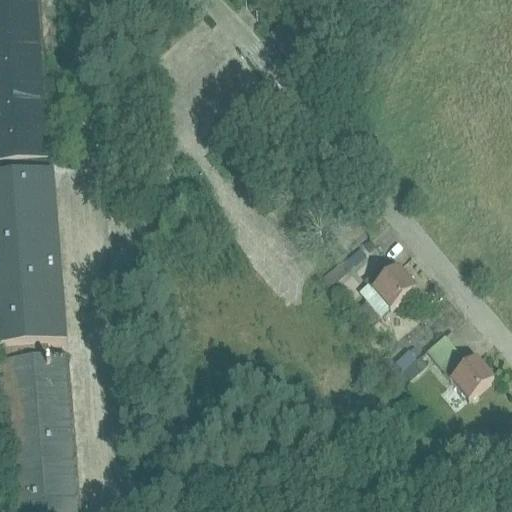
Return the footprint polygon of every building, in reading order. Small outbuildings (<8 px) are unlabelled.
[(311,0),(290,0),(299,10),(311,0)] [(0,165),(52,161),(39,2),(0,5),(0,165)] [(287,26),(272,39),(281,50),(279,51),(290,65),(294,61),(294,62),(308,50),(287,26)] [(0,352),(1,367),(49,363),(48,348),(67,347),(52,161),(0,165),(0,352)] [(359,253),(343,267),(349,274),(366,260),(359,253)] [(393,277),(385,268),(370,281),(368,283),(365,286),(373,296),(374,295),(388,311),(391,314),(391,315),(393,313),(401,306),(416,292),(399,272),(393,277)] [(323,285),(329,292),(347,276),(341,269),(323,285)] [(392,369),(399,378),(416,365),(408,355),(395,366),(392,369)] [(463,360),(444,376),(443,377),(452,387),(452,386),(469,406),(494,384),(477,364),(471,369),(463,360)] [(420,361),(416,365),(399,378),(396,381),(404,390),(428,371),(420,361)] [(49,363),(1,367),(0,368),(11,511),(80,511),(68,362),(49,363)] [(490,430),(479,434),(483,446),(494,442),(490,430)]
